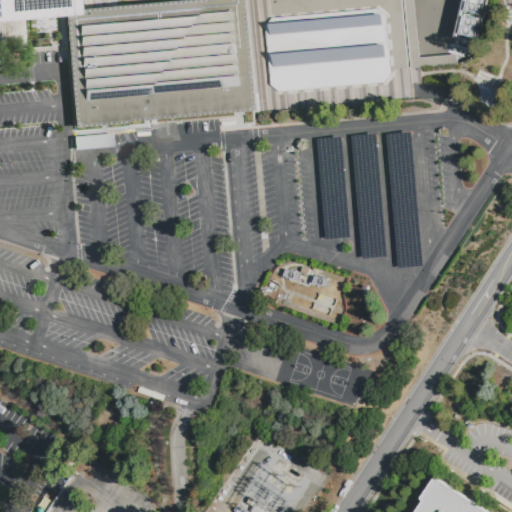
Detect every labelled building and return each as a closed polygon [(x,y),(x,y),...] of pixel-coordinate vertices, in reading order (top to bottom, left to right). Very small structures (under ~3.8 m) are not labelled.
[(0,0),(414,0),(420,61),(457,58),(458,66),(412,70),(405,0),(250,0),(260,114),(232,117),(75,130),(65,19),(23,22),(25,42),(0,44),(0,0)] [(486,0),(463,0),(454,38),(475,43),(486,0)] [(486,0),(495,0),(482,50),(471,47),(475,32),(478,33),(486,0)] [(273,21),(380,12),(388,19),(393,78),(386,85),(279,95),(271,88),(266,29),(273,21)] [(297,103),(298,110),(281,112),(281,105),(297,103)] [(415,511),(422,501),(420,499),(434,477),(487,511),(415,511)] [(269,511),(250,511),(256,503),(269,511)]
